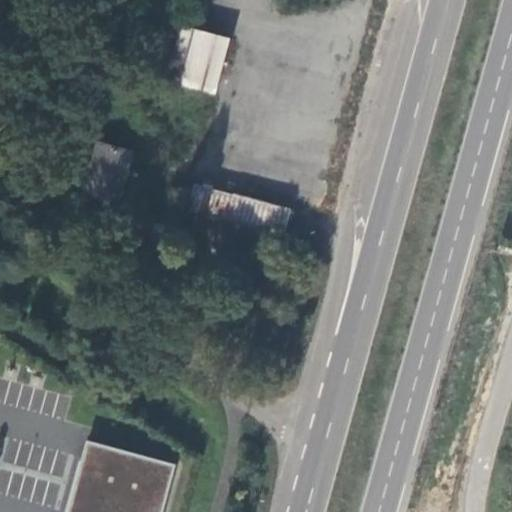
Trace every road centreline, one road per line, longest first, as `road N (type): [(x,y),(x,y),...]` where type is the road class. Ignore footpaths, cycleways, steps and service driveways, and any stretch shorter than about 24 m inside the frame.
road 1 (primary): [(448,0),(305,511)]
road 2 (primary): [(379,511),(511,33)]
road 3 (track): [(321,451),(104,323),(0,237)]
road 4 (unclassified): [(475,511),(511,364)]
